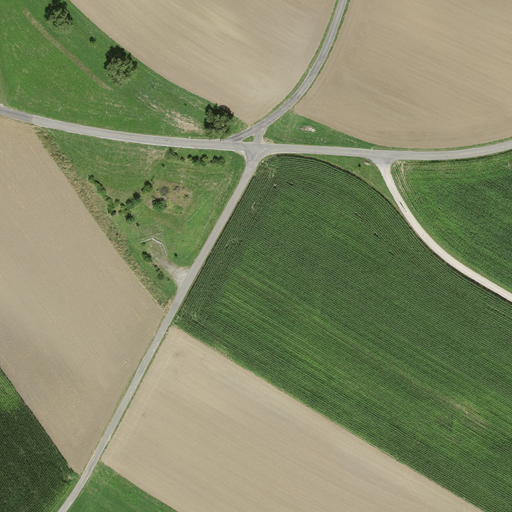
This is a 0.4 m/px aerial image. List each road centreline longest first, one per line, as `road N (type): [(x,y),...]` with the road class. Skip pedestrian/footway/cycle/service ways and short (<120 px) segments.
road 1 (unclassified): [(259,151),(80,486),(57,511)]
road 2 (unclassified): [(511,145),(388,159),(259,151)]
road 3 (unclassified): [(219,146),(60,127),(0,110)]
road 4 (track): [(388,159),(393,196),(427,242),(511,300)]
road 5 (unclassified): [(343,0),(328,44),(292,102),(262,126)]
